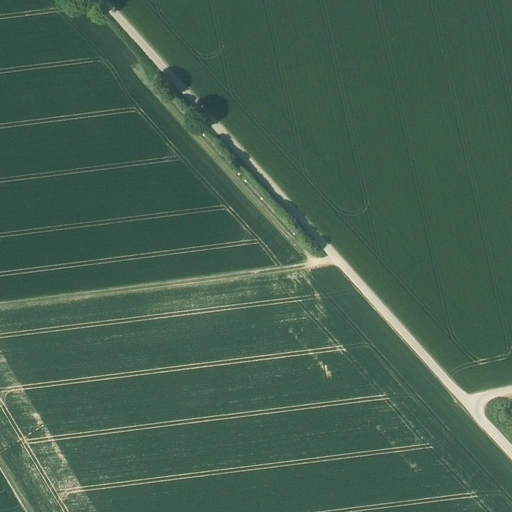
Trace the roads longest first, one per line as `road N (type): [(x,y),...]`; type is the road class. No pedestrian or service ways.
road 1 (unclassified): [(100,0),(511,455)]
road 2 (track): [(0,304),(309,263)]
